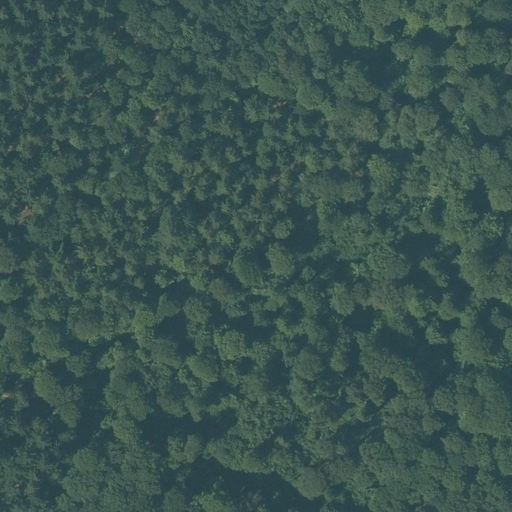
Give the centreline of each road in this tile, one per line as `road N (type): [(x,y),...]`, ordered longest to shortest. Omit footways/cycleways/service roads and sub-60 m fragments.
road 1 (track): [(29,0),(511,214)]
road 2 (track): [(352,511),(0,393)]
road 3 (track): [(460,511),(511,396)]
